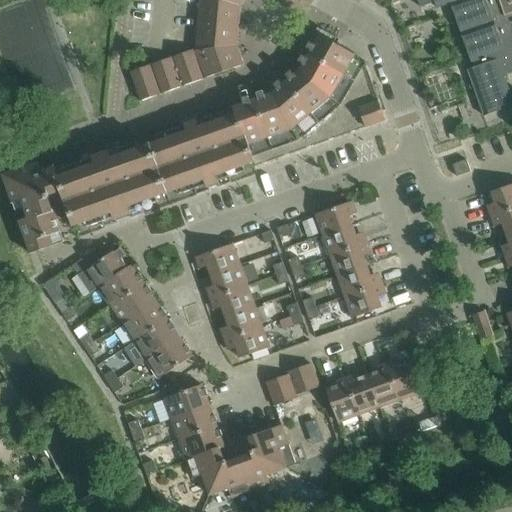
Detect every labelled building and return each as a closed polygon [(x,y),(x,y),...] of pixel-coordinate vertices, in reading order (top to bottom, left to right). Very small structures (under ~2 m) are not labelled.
[(200,0),(198,30),(239,27),(240,7),(244,0),(200,0)] [(511,0),(418,0),(421,8),(436,3),(438,9),(453,4),(475,69),(468,71),(484,117),(511,107),(511,97),(502,69),(511,65),(511,0)] [(239,27),(198,30),(196,50),(194,51),(205,80),(244,66),(237,46),(239,27)] [(323,31),(320,36),(339,46),(341,42),(323,31)] [(259,99),(251,102),(244,104),(233,108),(236,114),(237,114),(245,138),(254,163),(253,164),(255,168),(386,121),(365,61),(339,46),(320,36),(314,46),(310,43),(307,49),(311,52),(307,59),(303,57),(299,62),(303,65),(300,71),(294,76),(291,72),(286,76),(289,80),(283,85),(280,82),(274,86),(277,90),(272,94),(265,97),(263,92),(257,94),(259,99)] [(194,51),(173,58),(183,87),(205,80),(194,51)] [(183,87),(173,58),(131,73),(141,102),(183,87)] [(193,117),(196,122),(206,152),(245,138),(237,114),(236,114),(227,118),(225,112),(208,118),(206,112),(193,117)] [(206,152),(196,122),(193,117),(184,120),(197,156),(209,189),(218,186),(217,182),(206,152)] [(159,141),(149,145),(158,170),(197,156),(184,120),(172,125),(174,130),(157,136),(159,141)] [(245,138),(206,152),(217,182),(218,186),(219,188),(232,184),(230,178),(246,172),(244,167),(253,164),(254,163),(245,138)] [(106,148),(108,153),(119,184),(158,170),(149,145),(139,149),(137,143),(121,149),(119,143),(106,148)] [(119,184),(108,153),(106,148),(93,153),(105,188),(117,222),(130,217),(119,184)] [(67,174),(58,177),(57,178),(66,202),(105,188),(93,153),(80,157),(82,163),(65,169),(67,174)] [(197,156),(158,170),(167,194),(177,191),(179,196),(195,190),(197,196),(210,191),(209,189),(197,156)] [(58,177),(55,167),(51,158),(2,175),(30,255),(64,243),(57,222),(65,219),(68,226),(73,225),(70,217),(71,217),(66,202),(57,178),(58,177)] [(471,173),(467,161),(453,165),(458,178),(471,173)] [(158,170),(119,184),(130,217),(131,219),(144,215),(142,209),(159,203),(157,198),(167,194),(158,170)] [(495,204),(487,207),(491,217),(511,209),(511,186),(491,193),(495,204)] [(105,188),(66,202),(71,217),(70,217),(73,225),(74,227),(85,223),(87,229),(103,223),(105,229),(118,224),(117,222),(105,188)] [(353,202),(315,216),(323,237),(353,226),(349,217),(357,214),(353,202)] [(511,209),(491,217),(494,228),(502,225),(506,235),(511,232),(511,209)] [(287,226),(277,229),(281,239),(291,236),(287,226)] [(353,226),(323,237),(330,257),(368,244),(364,233),(356,236),(353,226)] [(275,241),(272,232),(262,235),(265,245),(275,241)] [(509,245),(501,247),(505,258),(511,255),(511,232),(506,235),(509,245)] [(368,244),(330,257),(337,278),(367,267),(364,257),(372,254),(368,244)] [(234,245),(195,259),(197,264),(199,270),(207,267),(211,277),(241,266),(234,245)] [(87,270),(79,276),(91,294),(99,289),(129,270),(129,269),(120,256),(124,253),(121,248),(97,263),(91,254),(81,261),(87,270)] [(289,261),(292,271),(302,267),(298,258),(289,261)] [(273,267),(277,276),(287,273),(283,263),(273,267)] [(129,270),(99,289),(111,307),(145,285),(143,281),(144,280),(140,274),(139,276),(133,266),(129,269),(129,270)] [(214,287),(206,289),(210,300),(248,287),(241,266),(211,277),(214,287)] [(302,267),(292,271),(295,281),(305,277),(302,267)] [(367,267),(337,278),(344,298),(383,284),(379,274),(371,277),(367,267)] [(287,273),(277,276),(280,286),(290,283),(287,273)] [(383,284),(344,298),(352,319),(382,308),(378,298),(386,295),(383,284)] [(145,285),(111,307),(123,325),(157,303),(151,294),(153,293),(149,287),(147,288),(145,285)] [(248,287),(210,300),(214,311),(222,308),(225,318),(256,307),(248,287)] [(57,305),(62,313),(71,308),(66,299),(57,305)] [(303,302),(306,312),(316,308),(313,299),(303,302)] [(157,303),(123,325),(135,343),(169,321),(166,317),(168,316),(164,310),(163,312),(157,303)] [(288,307),(291,317),(301,314),(298,304),(288,307)] [(229,327),(221,330),(224,341),(263,327),(256,307),(225,318),(229,327)] [(71,308),(62,313),(68,322),(77,316),(71,308)] [(316,308),(306,312),(310,321),(320,318),(316,308)] [(485,312),(473,316),(481,340),(493,336),(485,312)] [(301,314),(291,317),(295,327),(304,323),(301,314)] [(169,321),(135,343),(147,361),(181,339),(175,330),(176,329),(173,323),(171,324),(169,321)] [(263,327),(224,341),(228,352),(236,349),(240,359),(270,348),(263,327)] [(80,341),(86,349),(95,343),(89,335),(80,341)] [(181,339),(147,361),(159,380),(193,358),(190,353),(192,352),(188,346),(186,348),(181,339)] [(95,343),(86,349),(92,358),(100,352),(95,343)] [(398,359),(392,362),(387,363),(400,402),(422,394),(410,360),(399,364),(398,359)] [(376,367),(378,372),(368,375),(380,409),(400,402),(387,363),(376,367)] [(311,365),(300,369),(308,392),(320,388),(311,365)] [(288,373),(289,376),(289,375),(297,396),(308,392),(300,369),(288,373)] [(104,377),(110,386),(119,380),(113,371),(104,377)] [(357,374),(351,376),(346,378),(360,416),(380,409),(368,375),(359,378),(357,374)] [(289,376),(278,379),(287,403),(298,399),(297,396),(289,375),(289,376)] [(336,382),(337,386),(327,390),(339,424),(360,416),(346,378),(336,382)] [(287,403),(278,379),(267,383),(275,407),(287,403)] [(119,380),(110,386),(116,394),(124,388),(119,380)] [(203,386),(165,399),(172,420),(210,407),(207,397),(209,396),(206,390),(204,391),(203,386)] [(210,407),(172,420),(179,441),(217,427),(216,423),(218,423),(216,416),(214,417),(210,407)] [(129,425),(132,434),(142,431),(139,421),(129,425)] [(419,423),(410,427),(413,436),(423,433),(419,423)] [(282,426),(249,438),(254,453),(287,469),(296,466),(282,426)] [(217,427),(179,441),(186,461),(220,449),(221,450),(225,448),(221,438),(223,437),(221,430),(219,431),(217,427)] [(413,436),(410,427),(400,430),(403,440),(413,436)] [(142,431),(132,434),(136,444),(146,440),(142,431)] [(378,438),(369,441),(372,451),(382,448),(378,438)] [(372,451),(369,441),(359,445),(363,454),(372,451)] [(41,445),(31,450),(38,462),(48,457),(41,445)] [(220,449),(186,461),(193,480),(203,477),(210,496),(225,464),(221,450),(220,449)] [(254,453),(240,458),(252,492),(271,485),(267,476),(287,469),(254,453)] [(225,464),(210,496),(229,489),(233,499),(252,492),(240,458),(225,464)] [(143,465),(147,475),(157,472),(153,462),(143,465)]
